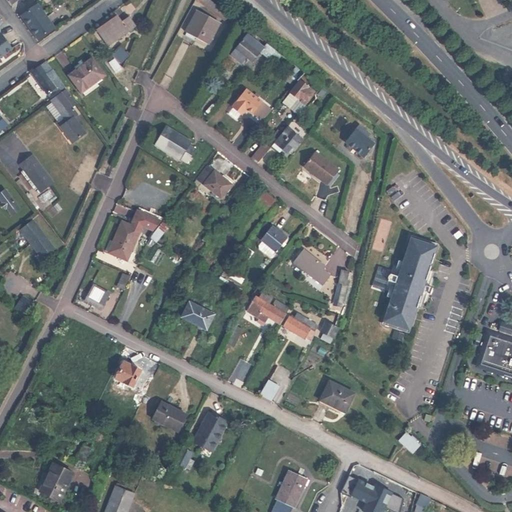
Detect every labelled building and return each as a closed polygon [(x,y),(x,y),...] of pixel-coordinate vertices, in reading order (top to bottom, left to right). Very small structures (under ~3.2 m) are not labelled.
[(211,0),(197,0),(225,21),(230,14),(211,0)] [(21,8),(25,13),(33,7),(30,2),(21,8)] [(53,30),(37,7),(24,16),(40,39),(53,30)] [(220,23),(199,11),(186,32),(208,44),(220,23)] [(108,45),(128,31),(121,21),(117,15),(97,29),(108,45)] [(121,21),(128,31),(136,26),(129,16),(121,21)] [(0,58),(12,49),(0,33),(0,58)] [(275,64),(282,55),(267,44),(267,43),(263,48),(247,35),(242,42),(231,55),(238,61),(243,55),(246,57),(252,62),(260,52),(275,64)] [(128,56),(121,48),(114,54),(121,62),(128,56)] [(243,55),(238,61),(241,64),(246,57),(243,55)] [(104,75),(92,59),(70,75),(82,91),(104,75)] [(121,69),(115,59),(109,63),(115,73),(121,69)] [(64,87),(46,62),(31,73),(50,98),(64,87)] [(300,72),(297,70),(291,76),(295,80),(300,72)] [(303,101),(305,104),(315,91),(301,80),(292,92),(298,97),(295,102),(299,105),(303,101)] [(68,121),(77,114),(72,107),(76,104),(66,89),(52,99),(68,121)] [(246,90),(233,107),(243,115),(247,109),(253,114),(262,102),(246,90)] [(284,101),(300,114),(307,105),(305,104),(303,101),(299,105),(295,102),(298,97),(292,92),(284,101)] [(61,126),(68,121),(52,99),(45,105),(61,126)] [(91,133),(77,114),(68,121),(61,126),(75,145),(91,133)] [(4,119),(0,122),(0,130),(1,132),(8,126),(4,119)] [(278,140),(276,142),(283,148),(287,152),(288,150),(290,151),(294,147),(295,148),(299,143),(298,143),(302,138),(289,127),(283,133),(278,140)] [(363,159),(364,159),(374,145),(368,141),(370,137),(359,127),(346,144),(363,159)] [(194,143),(170,128),(158,146),(183,162),(184,161),(190,164),(199,150),(192,146),(194,143)] [(274,136),(278,140),(283,133),(279,130),(274,136)] [(283,148),(276,142),(274,145),(281,151),(283,148)] [(378,172),(382,152),(379,149),(374,145),(364,159),(373,164),(371,171),(378,172)] [(261,147),(252,158),(259,163),(268,153),(261,148),(261,147)] [(315,150),(303,165),(327,184),(339,169),(315,150)] [(38,187),(51,178),(33,154),(20,164),(38,187)] [(215,171),(208,164),(197,178),(204,184),(215,171)] [(232,184),(215,171),(204,184),(222,197),(232,184)] [(369,180),(376,182),(378,172),(371,171),(369,180)] [(53,181),(51,178),(38,187),(40,191),(53,181)] [(20,209),(6,189),(0,193),(0,197),(2,201),(1,202),(5,208),(7,207),(12,214),(20,209)] [(275,200),(265,192),(258,202),(268,210),(275,200)] [(140,207),(139,211),(161,221),(164,218),(140,207)] [(161,221),(139,211),(134,221),(135,222),(133,226),(123,222),(109,252),(127,260),(142,226),(153,231),(161,221)] [(33,220),(19,229),(39,257),(53,248),(33,220)] [(288,238),(273,226),(262,241),(264,242),(276,252),(277,252),(288,238)] [(218,233),(212,228),(193,251),(200,256),(218,233)] [(387,323),(388,321),(387,321),(416,239),(438,247),(409,329),(392,323),(391,325),(411,332),(420,306),(424,308),(429,293),(431,294),(433,289),(430,288),(436,273),(432,271),(441,245),(415,236),(406,262),(402,261),(397,275),(393,274),(391,280),(395,281),(389,295),(393,297),(384,322),(387,323)] [(387,321),(388,321),(392,323),(409,329),(438,247),(416,239),(387,321)] [(276,252),(264,242),(260,246),(261,249),(271,258),(276,252)] [(252,252),(246,247),(229,268),(236,273),(252,252)] [(304,250),(300,254),(306,259),(310,254),(304,250)] [(306,259),(300,254),(295,262),(323,285),(331,275),(324,270),(326,267),(310,254),(306,259)] [(349,267),(341,266),(339,280),(347,281),(349,267)] [(120,282),(127,286),(131,277),(125,274),(120,282)] [(344,298),(347,282),(339,281),(337,297),(344,298)] [(108,292),(92,284),(84,300),(100,308),(108,292)] [(263,293),(259,300),(269,305),(272,299),(263,293)] [(269,318),(281,325),(286,315),(273,307),(269,305),(259,300),(256,298),(247,312),(261,320),(266,323),(269,318)] [(273,307),(286,315),(290,309),(276,301),(273,307)] [(215,315),(190,302),(182,317),(207,329),(215,315)] [(295,320),(291,318),(285,327),(306,339),(306,338),(311,340),(319,327),(309,320),(308,322),(305,320),(305,318),(299,314),(295,320)] [(511,325),(501,322),(499,331),(511,335),(511,330),(511,325)] [(339,328),(326,323),(322,333),(336,339),(339,328)] [(236,327),(228,345),(233,348),(242,330),(236,327)] [(498,337),(488,334),(485,343),(482,342),(481,343),(480,345),(481,346),(484,347),(479,362),(489,365),(488,367),(489,367),(489,368),(492,369),(492,368),(511,374),(511,340),(498,336),(498,337)] [(148,390),(160,365),(150,359),(137,384),(148,390)] [(140,371),(124,362),(115,379),(131,387),(140,371)] [(279,387),(269,380),(261,394),(271,401),(279,387)] [(134,392),(144,397),(148,390),(137,384),(134,392)] [(355,396),(330,385),(321,404),(346,415),(355,396)] [(186,415),(161,402),(153,419),(178,432),(186,415)] [(228,422),(209,412),(194,442),(212,452),(228,422)] [(422,445),(408,434),(400,443),(415,454),(421,447),(422,445)] [(90,448),(83,445),(76,458),(83,462),(90,448)] [(182,449),(177,458),(189,460),(192,454),(182,449)] [(180,460),(172,474),(180,479),(189,465),(180,460)] [(42,491),(59,501),(74,473),(55,463),(49,474),(51,474),(42,491)] [(278,501),(275,508),(284,511),(291,511),(293,508),(295,508),(304,486),(307,480),(290,472),(277,500),(278,501)] [(399,511),(406,498),(349,473),(341,492),(364,502),(360,510),(363,511),(382,511),(384,508),(392,511),(399,511)] [(119,482),(117,488),(125,491),(127,485),(119,482)] [(129,511),(136,496),(125,491),(117,488),(106,511),(129,511)] [(434,501),(420,494),(417,505),(426,510),(429,511),(434,501)]
